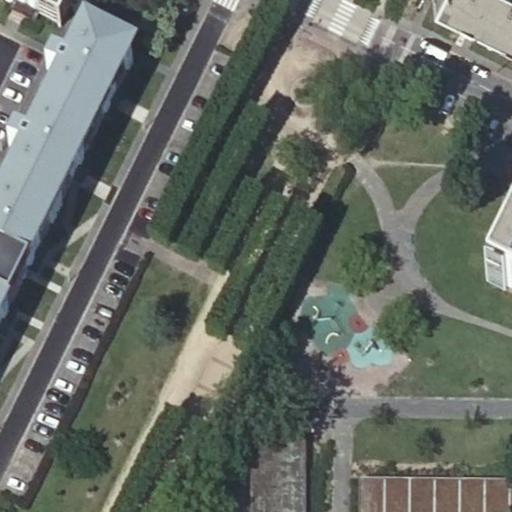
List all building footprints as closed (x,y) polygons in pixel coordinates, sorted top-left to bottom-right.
[(8,0),(13,3),(40,16),(59,25),(71,0),(8,0)] [(511,40),(511,0),(435,0),(434,2),(454,12),(480,25),(511,40)] [(35,26),(40,16),(13,3),(9,12),(35,26)] [(480,25),(454,12),(449,21),(476,34),(480,25)] [(102,120),(115,94),(131,62),(87,40),(0,216),(0,325),(8,309),(26,274),(39,247),(71,184),(84,158),(102,120)] [(125,99),(115,94),(102,120),(111,125),(125,99)] [(93,162),(84,158),(71,184),(80,188),(93,162)] [(511,292),(511,234),(489,281),(511,292)] [(48,252),(39,247),(26,274),(35,278),(48,252)] [(18,314),(8,309),(0,325),(0,339),(4,342),(18,314)] [(305,511),(306,441),(251,441),(250,511),(305,511)] [(511,511),(511,484),(359,484),(358,511),(511,511)]
